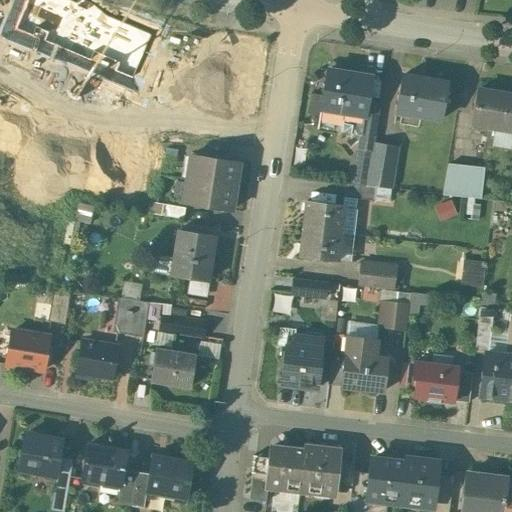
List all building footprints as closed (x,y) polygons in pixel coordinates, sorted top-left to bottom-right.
[(150,35),(106,17),(93,4),(83,0),(77,0),(76,4),(66,0),(27,0),(16,28),(132,78),(150,35)] [(200,31),(186,126),(231,132),(235,104),(245,84),(248,69),(241,68),(246,38),(200,31)] [(371,76),(338,71),(326,69),(319,108),(343,112),(363,116),(364,116),(367,100),(371,76)] [(446,83),(401,75),(395,111),(440,119),(446,83)] [(470,124),(511,132),(511,131),(511,95),(476,89),(470,124)] [(379,102),(367,100),(364,116),(363,116),(360,135),(358,149),(371,151),(372,142),(379,102)] [(363,116),(343,112),(340,132),(360,135),(363,116)] [(66,157),(37,146),(22,132),(8,127),(6,133),(0,130),(0,180),(48,200),(66,157)] [(382,143),(372,142),(371,151),(368,167),(378,169),(382,143)] [(397,146),(382,143),(378,169),(392,171),(397,146)] [(214,159),(189,155),(186,179),(234,186),(238,163),(214,159)] [(483,168),(448,164),(443,194),(480,198),(483,168)] [(378,169),(368,167),(365,185),(375,186),(390,188),(392,171),(378,169)] [(234,186),(186,179),(182,203),(206,206),(230,210),(234,186)] [(365,185),(344,183),(342,197),(373,200),(375,186),(365,185)] [(342,204),(305,200),(302,228),(339,232),(342,204)] [(93,207),(79,203),(75,219),(89,223),(93,207)] [(184,208),(162,204),(160,215),(182,219),(184,208)] [(79,222),(67,220),(63,243),(75,245),(79,222)] [(339,232),(302,228),(299,256),(336,260),(339,232)] [(195,233),(178,230),(175,247),(174,247),(172,260),(173,260),(170,275),(206,281),(208,265),(209,266),(211,253),(210,253),(213,236),(195,233)] [(483,263),(464,261),(463,283),(481,285),(483,263)] [(395,266),(360,262),(357,285),(392,289),(395,266)] [(326,281),(292,277),(291,293),(324,297),(326,281)] [(70,290),(53,287),(47,321),(64,324),(70,290)] [(209,299),(187,295),(185,307),(206,311),(209,299)] [(148,302),(118,297),(112,332),(142,337),(148,302)] [(408,303),(382,300),(379,324),(405,327),(408,303)] [(474,351),(484,352),(484,351),(487,352),(492,308),(480,306),(474,351)] [(205,321),(161,314),(159,330),(202,337),(205,321)] [(367,342),(368,339),(370,325),(347,323),(346,339),(367,342)] [(294,329),(279,327),(277,344),(284,345),(292,346),(294,336),(294,329)] [(48,336),(11,330),(5,364),(43,370),(48,336)] [(322,339),(294,336),(292,346),(284,345),(279,383),(316,388),(322,339)] [(345,350),(340,386),(341,387),(381,392),(386,357),(374,356),(376,340),(368,339),(367,342),(346,339),(345,350)] [(116,347),(81,341),(75,376),(93,379),(94,375),(111,378),(116,347)] [(194,356),(155,349),(150,381),(189,387),(194,356)] [(340,386),(345,350),(331,349),(327,384),(340,386)] [(504,353),(487,352),(484,351),(484,352),(480,394),(511,398),(511,360),(509,361),(510,354),(504,353)] [(453,400),(456,370),(457,366),(450,365),(451,356),(433,354),(432,363),(413,361),(410,383),(413,383),(411,397),(425,399),(425,402),(439,404),(439,400),(453,402),(453,400)] [(456,370),(453,400),(467,402),(472,373),(456,370)] [(61,440),(23,434),(17,468),(55,474),(56,475),(59,457),(61,440)] [(126,451),(86,444),(80,479),(119,486),(120,486),(123,470),(126,451)] [(339,448),(305,444),(304,450),(300,486),(333,490),(334,490),(336,470),(339,448)] [(304,450),(270,446),(269,457),(267,468),(265,487),(266,487),(299,491),(300,486),(304,450)] [(269,457),(252,455),(251,466),(252,466),(267,468),(269,457)] [(191,463),(151,456),(148,474),(145,491),(146,491),(185,497),(191,463)] [(399,498),(432,502),(434,502),(436,482),(439,460),(404,456),(403,462),(399,498)] [(72,459),(59,457),(56,475),(55,474),(51,494),(66,496),(72,459)] [(369,458),(366,480),(364,499),(366,500),(398,503),(399,498),(403,462),(369,458)] [(267,468),(252,466),(248,499),(265,501),(266,487),(265,487),(267,468)] [(136,472),(123,470),(120,486),(119,486),(118,491),(132,493),(136,472)] [(352,472),(336,470),(334,490),(333,490),(332,503),(348,505),(351,479),(352,472)] [(148,474),(136,472),(132,493),(130,506),(143,508),(146,491),(145,491),(148,474)] [(464,473),(459,511),(502,511),(505,485),(507,478),(464,473)] [(354,511),(364,511),(366,500),(364,499),(366,480),(351,479),(348,505),(347,511),(354,511)] [(431,511),(447,511),(451,484),(436,482),(434,502),(432,502),(431,511)] [(511,511),(511,486),(505,485),(502,511),(511,511)]
